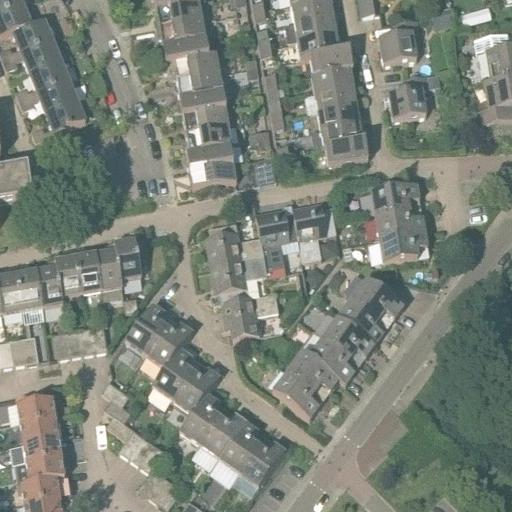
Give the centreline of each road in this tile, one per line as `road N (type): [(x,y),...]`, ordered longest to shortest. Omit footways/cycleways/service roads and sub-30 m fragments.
road 1 (residential): [(335,462),(235,389),(221,351),(198,332),(175,217)]
road 2 (residential): [(335,462),(511,225)]
road 3 (residential): [(175,217),(386,177)]
road 4 (residential): [(155,174),(84,0)]
road 5 (residential): [(386,177),(360,35),(345,0)]
road 6 (residential): [(79,240),(0,107)]
